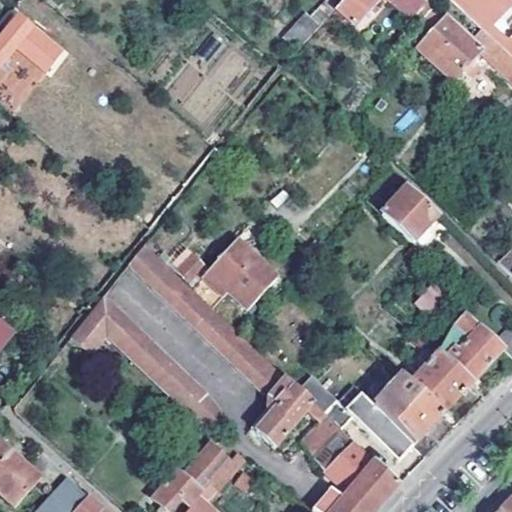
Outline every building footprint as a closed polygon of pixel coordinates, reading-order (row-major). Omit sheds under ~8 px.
[(435,10),(424,0),(347,0),(337,12),(357,29),(382,0),(397,0),(422,24),(435,10)] [(511,0),(449,0),(449,1),(479,30),(493,42),(498,36),(491,30),(511,6),(511,0)] [(422,24),(432,33),(445,19),(435,10),(422,24)] [(283,38),(299,49),(318,23),(302,11),(283,38)] [(432,33),(416,50),(453,84),(480,54),(511,83),(511,59),(493,42),(479,30),(469,41),(445,19),(432,33)] [(0,65),(28,29),(16,20),(0,40),(0,65)] [(498,36),(493,42),(511,59),(511,41),(508,46),(498,36)] [(405,189),(382,216),(414,244),(437,219),(405,189)] [(279,191),(272,199),(281,207),(288,200),(279,191)] [(289,215),(281,207),(273,216),(281,223),(289,215)] [(202,281),(223,300),(228,295),(247,313),(280,278),(240,240),(202,281)] [(300,393),(145,246),(128,266),(269,400),(266,413),(248,435),(261,446),(265,442),(276,451),(308,413),(320,425),(302,444),(321,471),(348,498),(344,503),(335,511),(376,511),(394,491),(399,486),(333,424),(300,393)] [(511,250),(498,265),(511,278),(511,250)] [(192,256),(176,271),(187,283),(203,268),(192,256)] [(434,280),(412,303),(431,320),(452,297),(434,280)] [(85,320),(106,340),(207,434),(224,418),(207,398),(104,297),(85,320)] [(461,326),(436,356),(471,388),(504,353),(499,348),(456,308),(449,315),(461,326)] [(85,320),(70,340),(88,359),(106,340),(85,320)] [(0,351),(14,334),(0,322),(0,351)] [(499,348),(504,353),(511,360),(511,337),(510,335),(499,348)] [(471,388),(436,356),(410,385),(441,418),(471,388)] [(390,460),(408,443),(372,408),(373,406),(355,387),(340,403),(314,378),(300,393),(333,424),(341,415),(390,460)] [(402,378),(373,406),(372,408),(408,443),(413,448),(441,418),(410,385),(402,378)] [(1,442),(0,442),(0,495),(13,507),(40,478),(1,442)] [(232,462),(213,445),(188,473),(182,468),(152,502),(164,511),(169,511),(180,500),(190,509),(197,501),(211,485),(232,462)] [(232,462),(211,485),(219,492),(246,461),(239,455),(232,462)] [(38,511),(104,511),(89,498),(87,499),(66,480),(38,511)] [(313,511),(335,511),(344,503),(330,491),(313,511)] [(190,509),(187,511),(208,511),(197,501),(190,509)] [(511,511),(511,502),(502,511),(511,511)]
